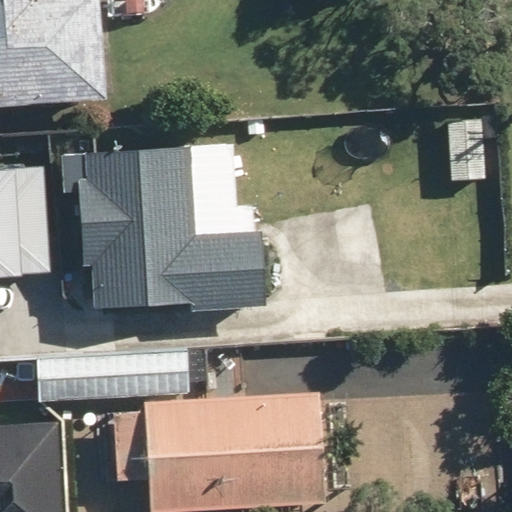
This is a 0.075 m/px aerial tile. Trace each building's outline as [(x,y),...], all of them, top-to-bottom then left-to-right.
[(0,0),(0,101),(117,95),(111,0),(0,0)] [(237,133),(238,166),(294,165),(297,165),(296,131),(237,133)] [(106,150),(66,149),(65,186),(92,187),(90,254),(99,254),(98,301),(272,306),(274,231),(203,229),(206,139),(106,136),(106,150)] [(0,263),(50,264),(51,163),(0,162),(0,263)] [(379,210),(291,215),(291,296),(281,295),(280,313),(258,311),(257,337),(311,341),(312,334),(366,338),(366,331),(410,335),(413,294),(390,292),(379,210)] [(46,357),(0,358),(0,394),(47,393),(202,389),(201,343),(45,348),(46,357)] [(153,408),(120,409),(120,422),(114,422),(114,448),(121,448),(122,477),(155,476),(156,503),(335,497),(331,389),(153,395),(153,408)] [(0,511),(74,511),(75,417),(0,415),(0,511)]
